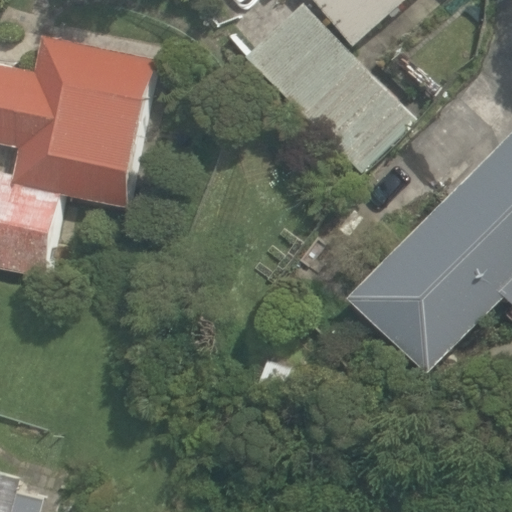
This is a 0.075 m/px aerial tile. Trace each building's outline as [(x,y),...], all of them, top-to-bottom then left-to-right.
[(421,117),(311,0),(305,0),(252,51),(367,170),(421,117)] [(323,0),(360,42),(411,0),(323,0)] [(67,188),(137,203),(164,57),(50,32),(44,65),(0,56),(0,261),(51,273),(67,188)] [(511,131),(357,289),(435,368),(511,292),(511,131)] [(0,511),(44,511),(50,494),(23,487),(26,475),(0,466),(0,511)]
